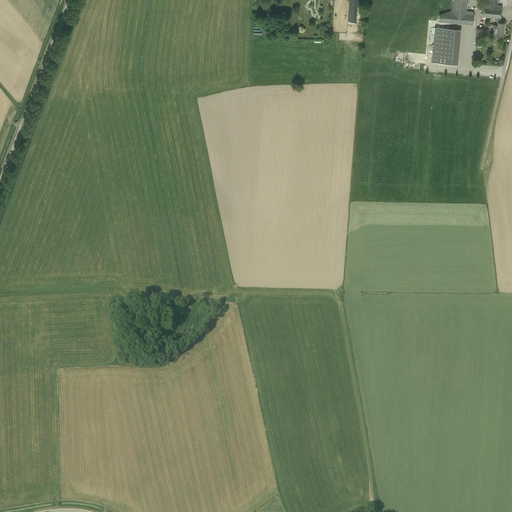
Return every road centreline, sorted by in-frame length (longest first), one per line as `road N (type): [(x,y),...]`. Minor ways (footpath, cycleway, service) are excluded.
road 1 (tertiary): [(0,187),(70,0)]
road 2 (unclassified): [(483,153),(511,34)]
